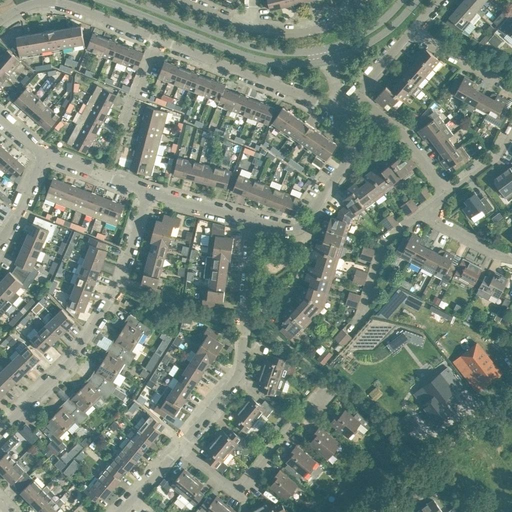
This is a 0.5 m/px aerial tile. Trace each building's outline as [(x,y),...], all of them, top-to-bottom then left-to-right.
[(281,7),(279,0),(267,0),(270,10),(281,7)] [(480,16),(476,12),(462,0),(459,4),(460,5),(456,9),(471,22),(473,24),(480,16)] [(483,4),(478,0),(462,0),(476,12),(483,4)] [(471,22),(456,9),(449,17),(449,18),(445,23),(453,27),(462,32),(471,22)] [(502,20),(506,15),(502,12),(498,17),(502,20)] [(497,25),(502,20),(498,17),(493,22),(497,25)] [(511,21),(511,22),(507,18),(498,29),(505,35),(508,32),(511,35),(511,21)] [(490,33),(494,28),(491,25),(486,30),(490,33)] [(17,37),(20,57),(20,58),(21,58),(85,47),(82,26),(17,37)] [(97,54),(103,37),(93,33),(86,50),(97,54)] [(107,58),(114,41),(103,37),(97,54),(107,58)] [(117,62),(124,45),(114,41),(107,58),(117,62)] [(127,66),(134,49),(124,45),(117,62),(127,66)] [(138,70),(144,53),(134,49),(127,66),(138,70)] [(440,61),(426,49),(422,55),(417,51),(415,54),(432,69),(440,61)] [(21,62),(8,50),(0,58),(14,70),(21,62)] [(432,69),(415,54),(412,57),(416,61),(412,66),(425,77),(432,69)] [(14,70),(0,58),(0,72),(7,78),(14,70)] [(169,82),(175,65),(165,61),(158,78),(169,82)] [(179,86),(185,69),(175,65),(169,82),(179,86)] [(425,77),(412,66),(407,71),(403,67),(400,70),(418,85),(425,77)] [(189,90),(195,73),(185,69),(179,86),(189,90)] [(418,85),(400,70),(398,73),(402,77),(398,82),(411,94),(415,97),(423,89),(418,85)] [(199,94),(205,77),(195,73),(189,90),(199,94)] [(209,98),(215,81),(205,77),(199,94),(209,98)] [(464,99),(474,82),(464,77),(461,83),(456,80),(449,91),(464,99)] [(224,88),(225,88),(226,85),(215,81),(209,98),(219,101),(219,102),(224,88)] [(411,94),(398,82),(393,87),(389,83),(386,86),(399,98),(404,102),(411,94)] [(476,106),(483,93),(476,89),(478,87),(478,86),(478,85),(477,84),(474,82),(464,99),(469,102),(465,108),(472,112),(476,106)] [(97,85),(92,95),(112,105),(117,95),(97,85)] [(399,98),(386,86),(375,99),(388,110),(392,106),(399,98)] [(23,108),(35,95),(26,87),(15,101),(23,108)] [(228,109),(234,92),(225,88),(224,88),(219,102),(219,101),(217,105),(228,109)] [(238,113),(244,96),(234,92),(228,109),(238,113)] [(488,113),(497,95),(494,93),(493,93),(492,94),(491,94),(491,95),(490,97),(483,93),(476,106),(488,113)] [(31,116),(43,102),(35,95),(23,108),(31,116)] [(112,105),(92,95),(87,104),(107,115),(112,105)] [(499,127),(509,109),(503,106),(507,100),(497,95),(488,113),(484,119),(499,127)] [(248,117),(254,100),(244,96),(238,113),(248,117)] [(258,121),(265,104),(254,100),(248,117),(258,121)] [(39,123),(51,109),(43,102),(31,116),(39,123)] [(107,115),(87,104),(82,114),(101,124),(107,115)] [(268,125),(275,108),(265,104),(258,121),(268,125)] [(147,106),(144,117),(165,123),(168,112),(147,106)] [(283,107),(272,123),(270,125),(325,162),(337,144),(283,107)] [(48,130),(60,117),(51,109),(39,123),(48,130)] [(424,139),(445,124),(435,111),(431,114),(430,114),(420,122),(423,126),(418,131),(424,139)] [(101,124),(82,114),(77,123),(96,134),(101,124)] [(163,133),(165,123),(144,117),(141,128),(163,133)] [(96,134),(77,123),(72,133),(91,143),(96,134)] [(453,135),(445,124),(424,139),(426,142),(427,142),(428,143),(429,143),(430,142),(432,141),(437,147),(448,138),(453,135)] [(160,144),(163,133),(141,128),(139,138),(160,144)] [(91,143),(72,133),(67,143),(86,153),(91,143)] [(157,154),(160,144),(139,138),(136,149),(157,154)] [(457,149),(448,138),(437,147),(441,153),(439,155),(438,156),(438,157),(438,158),(440,161),(457,149)] [(0,162),(9,152),(1,145),(0,146),(0,162)] [(461,146),(457,149),(440,161),(447,169),(452,165),(456,170),(471,159),(461,146)] [(154,165),(157,154),(136,149),(133,159),(154,165)] [(0,168),(5,173),(17,159),(9,152),(0,162),(0,168)] [(412,169),(416,165),(408,154),(403,158),(402,156),(397,159),(394,154),(388,158),(404,179),(414,172),(412,169)] [(184,178),(189,160),(178,157),(173,175),(184,178)] [(404,179),(388,158),(382,163),(386,167),(382,170),(394,186),(404,179)] [(14,180),(26,167),(17,159),(5,173),(14,180)] [(151,176),(154,165),(133,159),(130,170),(151,176)] [(195,180),(199,163),(189,160),(184,178),(195,180)] [(511,162),(511,163),(511,170),(510,168),(495,178),(495,179),(494,180),(494,181),(494,182),(495,182),(505,196),(511,191),(511,162)] [(205,183),(210,166),(199,163),(195,180),(205,183)] [(216,186),(220,168),(210,166),(205,183),(216,186)] [(231,171),(220,168),(216,186),(227,189),(231,171)] [(394,186),(382,170),(378,173),(375,168),(369,173),(384,193),(394,186)] [(384,193),(369,173),(363,177),(367,182),(363,185),(375,201),(384,193)] [(243,195),(250,178),(239,174),(232,191),(243,195)] [(56,203),(64,182),(53,178),(45,199),(56,203)] [(253,199),(260,182),(250,178),(243,195),(253,199)] [(66,207),(74,186),(64,182),(56,203),(66,207)] [(263,203),(270,186),(260,182),(253,199),(263,203)] [(375,201),(363,185),(359,187),(355,183),(350,187),(365,208),(375,201)] [(415,193),(422,203),(432,195),(425,185),(415,193)] [(76,210),(84,190),(74,186),(66,207),(76,210)] [(273,207),(280,190),(270,186),(263,203),(273,207)] [(365,208),(350,187),(344,191),(347,196),(343,199),(347,204),(340,210),(351,218),(365,208)] [(86,214),(94,194),(84,190),(76,210),(86,214)] [(283,211),(290,194),(280,190),(273,207),(283,211)] [(468,205),(463,208),(470,218),(471,217),(475,222),(485,215),(494,208),(486,198),(482,202),(475,193),(465,201),(468,205)] [(96,218),(104,198),(94,194),(86,214),(96,218)] [(294,215),(300,198),(290,194),(283,211),(294,215)] [(106,222),(114,201),(104,198),(96,218),(106,222)] [(411,198),(406,202),(413,212),(418,208),(411,198)] [(125,205),(114,201),(106,222),(117,226),(125,205)] [(413,212),(406,202),(401,206),(408,216),(413,212)] [(346,235),(351,218),(340,210),(337,219),(331,217),(329,222),(324,220),(321,227),(346,235)] [(392,213),(387,216),(394,226),(399,223),(392,213)] [(156,220),(154,231),(171,236),(174,225),(179,227),(181,219),(164,215),(162,222),(156,220)] [(394,226),(387,216),(382,220),(389,230),(394,226)] [(57,225),(44,220),(36,217),(33,223),(28,233),(45,240),(49,242),(57,225)] [(210,235),(208,245),(214,246),(232,249),(234,238),(224,236),(225,230),(225,226),(213,222),(212,229),(211,235),(210,235)] [(343,246),(346,235),(321,227),(319,234),(325,236),(324,240),(343,246)] [(168,246),(171,236),(154,231),(151,241),(168,246)] [(40,250),(45,240),(28,233),(24,243),(40,250)] [(403,237),(394,255),(409,262),(421,239),(412,234),(409,240),(403,237)] [(108,250),(105,249),(107,244),(90,237),(88,244),(91,245),(87,254),(104,261),(108,250)] [(421,268),(431,250),(424,246),(425,244),(425,243),(426,243),(425,242),(425,241),(424,240),(421,239),(409,262),(421,268)] [(339,258),(343,246),(324,240),(322,245),(316,243),(314,250),(339,258)] [(165,256),(168,246),(151,241),(150,245),(151,247),(150,252),(165,256)] [(36,260),(40,250),(24,243),(20,253),(36,260)] [(231,259),(232,249),(214,246),(213,257),(231,259)] [(373,256),(375,250),(363,246),(362,252),(373,256)] [(68,259),(72,249),(68,247),(64,257),(68,259)] [(336,269),(339,258),(314,250),(312,257),(318,259),(316,263),(336,269)] [(433,274),(445,251),(443,250),(442,250),(441,250),(440,250),(439,251),(438,253),(431,250),(421,268),(433,274)] [(451,277),(457,265),(452,262),(455,256),(445,251),(433,274),(448,282),(451,276),(451,277)] [(163,267),(165,256),(150,252),(148,257),(146,258),(145,262),(163,267)] [(372,262),(373,256),(362,252),(360,258),(372,262)] [(33,266),(36,260),(20,253),(15,263),(18,264),(15,268),(33,280),(39,272),(33,266)] [(100,271),(104,261),(87,254),(83,253),(81,257),(85,258),(83,264),(100,271)] [(231,259),(213,257),(207,256),(206,267),(227,270),(228,265),(230,263),(231,259)] [(463,258),(453,276),(468,284),(469,282),(474,285),(482,269),(477,267),(477,265),(463,258)] [(160,277),(163,267),(145,262),(144,266),(145,268),(144,273),(160,277)] [(100,271),(83,264),(79,263),(75,273),(79,275),(96,281),(100,271)] [(332,281),(336,269),(316,263),(315,268),(309,266),(307,273),(332,281)] [(227,275),(227,270),(206,267),(204,278),(210,278),(228,281),(229,277),(227,275)] [(33,280),(15,268),(12,273),(10,271),(2,279),(16,292),(20,287),(27,290),(33,280)] [(366,279),(368,273),(356,269),(354,275),(366,279)] [(157,287),(160,277),(144,273),(141,284),(149,286),(147,292),(159,295),(161,289),(157,287)] [(328,292),(332,281),(307,273),(305,280),(311,282),(309,286),(328,292)] [(498,298),(508,280),(495,273),(492,279),(485,276),(476,294),(488,300),(491,295),(498,298)] [(92,291),(96,281),(79,275),(75,285),(92,291)] [(364,285),(366,279),(354,275),(353,281),(364,285)] [(228,284),(228,281),(210,278),(209,289),(225,291),(225,286),(228,284)] [(16,292),(2,279),(0,282),(0,291),(8,300),(13,304),(20,296),(16,292)] [(411,292),(414,293),(415,291),(417,292),(420,286),(415,284),(411,292)] [(88,301),(92,291),(75,285),(71,295),(88,301)] [(324,307),(328,292),(309,286),(309,289),(303,287),(301,294),(324,307)] [(223,302),(225,291),(209,289),(207,300),(203,299),(202,305),(215,307),(215,301),(223,302)] [(8,300),(0,291),(0,306),(1,307),(8,300)] [(359,302),(361,296),(349,292),(347,298),(359,302)] [(313,319),(324,307),(301,294),(296,299),(300,303),(298,305),(313,319)] [(84,311),(88,301),(71,295),(66,309),(77,320),(81,310),(84,311)] [(359,302),(347,298),(346,304),(357,308),(359,302)] [(505,298),(499,310),(504,313),(511,300),(505,298)] [(313,319),(298,305),(295,309),(291,305),(286,310),(305,328),(313,319)] [(62,309),(54,317),(67,330),(75,322),(62,309)] [(305,328),(286,310),(281,316),(285,320),(282,324),(284,325),(280,330),(290,339),(294,335),(297,337),(305,328)] [(499,310),(494,319),(499,322),(504,313),(499,310)] [(16,322),(24,314),(20,311),(13,319),(16,322)] [(124,327),(121,331),(138,342),(144,333),(148,335),(152,329),(129,315),(123,324),(124,327)] [(67,330),(54,317),(46,324),(59,337),(67,330)] [(59,337),(46,324),(39,332),(51,345),(59,337)] [(208,335),(202,344),(217,354),(224,344),(215,339),(219,334),(208,327),(204,332),(208,335)] [(339,342),(347,333),(342,329),(334,338),(339,342)] [(132,351),(138,342),(121,331),(118,336),(115,337),(110,346),(133,360),(137,353),(132,351)] [(51,345),(39,332),(31,340),(43,352),(51,345)] [(343,346),(352,337),(347,333),(339,342),(343,346)] [(217,354),(202,344),(196,353),(212,363),(217,354)] [(500,373),(481,349),(477,344),(455,361),(478,391),(500,373)] [(28,345),(20,353),(32,366),(40,358),(28,345)] [(133,360),(110,346),(104,354),(105,357),(102,362),(119,372),(125,363),(129,366),(133,360)] [(32,366),(20,353),(12,361),(25,373),(32,366)] [(212,363),(196,353),(190,362),(204,370),(207,366),(210,366),(212,363)] [(291,362),(280,358),(272,355),(269,361),(264,359),(260,371),(286,379),(291,362)] [(25,373),(12,361),(4,368),(17,381),(25,373)] [(114,382),(119,372),(102,362),(99,367),(96,367),(91,376),(112,393),(118,384),(114,382)] [(204,370),(190,362),(185,371),(200,381),(202,378),(201,375),(204,370)] [(17,381),(4,368),(0,372),(0,378),(9,388),(17,381)] [(200,381),(185,371),(184,371),(179,368),(173,377),(179,380),(192,389),(195,384),(198,384),(200,381)] [(423,387),(414,394),(423,405),(437,423),(451,412),(444,403),(446,402),(444,399),(455,390),(461,385),(448,368),(441,373),(423,387)] [(149,372),(143,369),(139,374),(145,378),(149,372)] [(280,396),(286,379),(260,371),(256,382),(260,383),(258,389),(268,393),(268,392),(280,396)] [(112,393),(91,376),(84,383),(84,386),(80,390),(93,405),(101,397),(105,400),(112,393)] [(9,388),(0,378),(0,394),(2,396),(9,388)] [(179,380),(173,389),(188,399),(190,396),(189,393),(192,389),(179,380)] [(385,393),(378,384),(368,392),(375,401),(385,393)] [(188,399),(173,389),(167,386),(162,394),(180,407),(183,402),(186,402),(188,399)] [(93,405),(80,390),(75,394),(72,394),(65,401),(84,421),(89,415),(86,412),(93,405)] [(180,407),(162,394),(156,403),(158,404),(154,410),(165,417),(168,412),(174,416),(180,407)] [(249,396),(242,405),(258,419),(262,414),(266,417),(274,408),(265,400),(261,405),(249,396)] [(84,421),(65,401),(58,408),(58,411),(54,415),(68,430),(75,422),(79,426),(84,421)] [(133,414),(139,405),(135,402),(128,410),(133,414)] [(258,419),(242,405),(234,414),(245,424),(242,428),(248,434),(252,429),(254,430),(255,430),(257,430),(259,430),(261,428),(265,424),(258,419)] [(335,418),(331,423),(348,438),(352,433),(354,434),(356,434),(358,431),(358,429),(357,428),(360,423),(368,430),(372,425),(357,412),(353,417),(345,410),(337,420),(335,418)] [(155,426),(159,422),(149,414),(145,419),(146,420),(139,430),(152,441),(160,431),(155,426)] [(68,430),(54,415),(50,419),(47,419),(39,427),(53,440),(49,444),(59,454),(67,446),(62,442),(63,441),(60,437),(68,430)] [(318,434),(310,444),(328,459),(332,454),(333,455),(335,455),(338,452),(338,450),(336,449),(340,444),(320,427),(315,432),(318,434)] [(152,441),(139,430),(131,439),(144,451),(152,441)] [(249,445),(237,434),(233,439),(221,430),(214,439),(230,452),(237,444),(245,450),(249,445)] [(6,453),(0,459),(0,470),(4,474),(16,462),(7,452),(19,440),(14,435),(1,447),(6,453)] [(144,451),(131,439),(123,449),(136,460),(144,451)] [(223,461),(230,452),(214,439),(206,448),(214,454),(212,457),(211,456),(208,460),(223,473),(228,466),(223,461)] [(295,453),(287,462),(304,476),(308,472),(309,473),(311,473),(314,470),(313,468),(312,467),(316,462),(296,445),(292,451),(295,453)] [(136,460),(123,449),(111,464),(124,475),(136,460)] [(377,460),(370,467),(376,472),(383,466),(377,460)] [(29,475),(16,462),(4,474),(17,487),(29,475)] [(112,489),(124,475),(111,464),(98,478),(112,489)] [(180,493),(194,477),(185,469),(175,481),(171,477),(167,481),(164,479),(160,483),(163,486),(168,490),(172,486),(180,493)] [(278,477),(270,487),(286,499),(290,494),(291,496),(293,495),(295,493),(295,491),(294,489),(298,485),(280,470),(276,475),(278,477)] [(30,501),(43,489),(29,475),(17,487),(30,501)] [(195,506),(204,494),(199,490),(203,485),(194,477),(180,493),(177,497),(191,509),(194,505),(195,506)] [(112,489),(98,478),(91,488),(89,487),(85,492),(95,500),(98,495),(104,499),(112,489)] [(45,511),(56,502),(47,493),(50,491),(50,489),(46,485),(43,489),(30,501),(40,511),(45,511)] [(219,511),(226,504),(217,496),(213,501),(208,497),(197,509),(198,509),(196,511),(219,511)] [(268,500),(258,505),(261,511),(289,511),(286,509),(286,510),(285,510),(282,504),(273,509),(268,500)] [(424,510),(422,511),(456,511),(454,508),(453,508),(447,511),(442,511),(433,500),(427,505),(427,504),(422,507),(424,510)] [(65,511),(56,502),(45,511),(65,511)]
